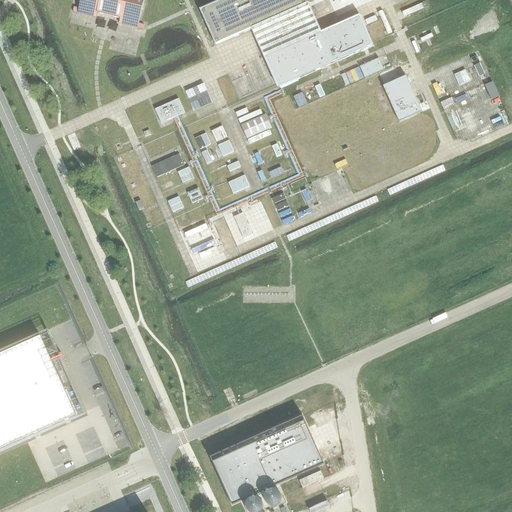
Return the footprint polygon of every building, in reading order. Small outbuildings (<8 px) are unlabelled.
[(80,0),(77,13),(96,18),(97,13),(120,19),(119,24),(137,28),(144,0),(80,0)] [(220,0),(199,10),(215,46),(252,29),(307,4),(305,0),(220,0)] [(320,33),(307,4),(252,29),(264,58),(320,33)] [(359,16),(320,33),(264,58),(276,83),(278,88),(291,82),(294,81),(319,70),(326,66),(334,63),(373,46),(370,41),(359,16)] [(378,59),(359,67),(364,78),(383,70),(378,59)] [(474,66),(479,77),(484,75),(479,64),(474,66)] [(454,75),(459,86),(469,81),(464,70),(454,75)] [(422,112),(405,76),(383,87),(399,122),(422,112)] [(498,97),(492,83),(485,86),(491,100),(498,97)] [(204,85),(187,93),(194,111),(212,104),(204,85)] [(315,87),(320,98),(325,96),(320,85),(315,87)] [(307,104),(302,93),(293,97),(298,108),(307,104)] [(452,98),(440,103),(443,109),(454,104),(452,98)] [(178,99),(155,110),(161,124),(185,113),(178,99)] [(265,115),(240,126),(246,139),(271,128),(265,115)] [(222,126),(211,131),(216,143),(227,138),(222,126)] [(205,134),(195,139),(200,150),(210,145),(205,134)] [(86,148),(81,136),(78,136),(72,141),(78,153),(80,153),(86,148)] [(228,141),(218,146),(222,157),(233,152),(228,141)] [(282,156),(277,144),(271,147),(276,158),(282,156)] [(206,151),(201,153),(206,164),(212,162),(206,151)] [(179,154),(152,167),(157,178),(184,165),(179,154)] [(229,172),(240,167),(238,162),(227,167),(229,172)] [(182,183),(194,178),(189,168),(177,173),(182,183)] [(244,176),(228,183),(233,194),(249,187),(244,176)] [(198,188),(187,193),(192,204),(203,199),(198,188)] [(283,194),(272,199),(274,204),(285,199),(283,194)] [(183,208),(178,197),(168,202),(172,213),(183,208)] [(140,201),(135,203),(139,211),(144,209),(140,201)] [(286,201),(275,206),(277,211),(289,206),(286,201)] [(182,226),(193,221),(189,210),(177,214),(182,226)] [(400,283),(418,277),(417,273),(399,279),(400,283)] [(339,304),(323,311),(325,317),(341,310),(339,304)] [(0,354),(0,450),(76,416),(41,337),(0,354)] [(302,415),(210,456),(232,506),(324,465),(315,443),(314,444),(311,436),(302,415)] [(301,485),(299,480),(285,486),(288,492),(301,485)]
